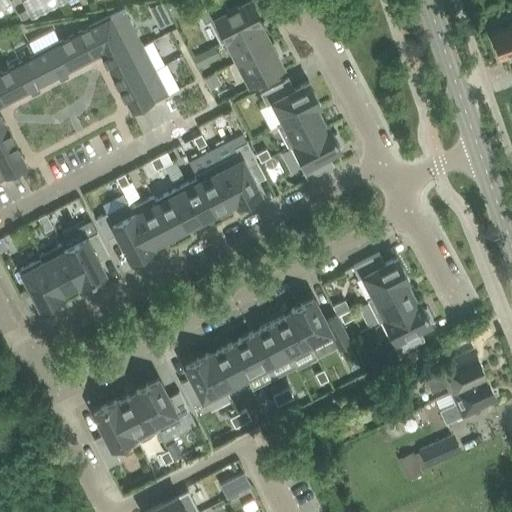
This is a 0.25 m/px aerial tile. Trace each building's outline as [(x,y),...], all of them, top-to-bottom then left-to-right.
[(20,0),(19,1),(26,17),(66,0),(20,0)] [(210,20),(220,41),(261,20),(250,0),(246,0),(230,8),(225,0),(217,0),(198,10),(204,23),(210,20)] [(96,55),(102,52),(108,63),(144,44),(125,7),(89,26),(82,29),(36,53),(50,79),(96,55)] [(511,19),(510,21),(511,25),(493,32),(501,55),(511,50),(511,19)] [(262,21),(261,20),(220,41),(221,42),(224,40),(235,61),(271,42),(260,22),(262,21)] [(271,43),(271,42),(235,61),(235,62),(239,60),(250,81),(282,65),(277,54),(280,52),(274,41),(271,43)] [(144,44),(108,63),(120,87),(156,68),(144,44)] [(0,118),(2,117),(0,112),(0,104),(3,103),(50,79),(36,53),(0,71),(0,118)] [(156,68),(120,87),(133,111),(169,93),(156,68)] [(277,124),(278,125),(320,102),(309,80),(295,88),(289,77),(261,92),(267,104),(274,100),(284,120),(277,124)] [(320,102),(278,125),(289,146),(330,125),(330,124),(328,125),(317,105),(321,103),(320,102)] [(2,117),(0,118),(0,148),(15,141),(2,117)] [(330,125),(289,146),(289,147),(291,146),(308,178),(335,164),(329,153),(341,147),(341,145),(344,143),(337,131),(334,133),(330,125)] [(199,146),(207,142),(202,132),(194,136),(199,146)] [(238,150),(217,161),(238,203),(260,191),(255,181),(266,175),(258,161),(247,140),(235,146),(238,150)] [(15,141),(0,148),(0,179),(27,165),(15,141)] [(257,152),(261,160),(271,155),(267,147),(257,152)] [(159,154),(165,164),(173,160),(167,150),(159,154)] [(165,164),(159,154),(151,158),(156,168),(165,164)] [(238,203),(216,161),(195,172),(216,212),(236,201),(237,203),(238,203)] [(122,186),(130,182),(125,172),(117,176),(122,186)] [(216,212),(195,172),(194,173),(196,176),(176,187),(194,223),(216,212)] [(153,195),(173,234),(194,223),(176,187),(155,198),(154,194),(153,195)] [(173,234),(153,195),(131,206),(153,247),(154,246),(153,245),(173,234)] [(129,201),(96,218),(107,238),(117,232),(131,258),(153,247),(131,206),(129,201)] [(44,227),(52,223),(47,213),(38,217),(44,227)] [(63,242),(62,242),(83,283),(105,271),(99,259),(109,254),(97,230),(92,219),(81,224),(87,236),(65,247),(63,242)] [(0,250),(9,246),(3,235),(0,236),(0,250)] [(83,283),(62,242),(40,253),(62,294),(61,292),(81,282),(82,283),(83,283)] [(367,298),(368,299),(409,278),(398,256),(385,262),(380,251),(353,265),(359,277),(364,274),(374,295),(367,298)] [(62,294),(40,253),(42,257),(21,268),(40,305),(62,294)] [(409,279),(409,278),(368,299),(379,320),(420,299),(419,298),(418,299),(408,279),(409,279)] [(292,308),(312,345),(313,345),(311,341),(330,331),(339,348),(351,342),(336,312),(325,318),(314,297),(292,308)] [(420,299),(379,320),(379,321),(381,320),(397,352),(424,338),(419,328),(431,321),(430,320),(433,318),(427,306),(424,307),(420,299)] [(312,345),(292,308),(293,310),(272,321),(291,356),(312,345)] [(350,308),(340,313),(345,322),(355,317),(350,308)] [(267,364),(269,367),(291,356),(272,321),(251,332),(267,364)] [(269,367),(251,332),(229,343),(248,378),(269,367)] [(207,352),(227,389),(248,378),(229,343),(209,353),(208,352),(207,352)] [(474,347),(451,357),(455,365),(427,378),(432,390),(447,383),(451,392),(487,374),(478,354),(477,354),(474,347)] [(227,389),(207,352),(185,364),(192,376),(181,381),(194,406),(227,389)] [(321,382),(329,378),(324,368),(316,372),(321,382)] [(497,394),(487,374),(451,392),(455,401),(440,408),(446,421),(478,406),(476,403),(497,394)] [(159,378),(138,389),(158,429),(159,429),(158,426),(177,416),(184,429),(196,422),(182,395),(180,390),(168,396),(159,378)] [(286,400),(294,396),(289,386),(281,390),(286,400)] [(116,399),(138,442),(139,441),(138,440),(158,429),(138,389),(137,389),(137,390),(118,400),(117,399),(116,399)] [(286,400),(281,390),(273,394),(278,404),(286,400)] [(138,442),(116,399),(94,410),(105,432),(94,437),(108,464),(120,458),(117,452),(138,442)] [(317,447),(365,425),(357,406),(309,429),(317,447)] [(244,422),(252,418),(247,408),(238,412),(244,422)] [(244,422),(238,412),(230,416),(235,426),(244,422)] [(415,451),(400,458),(409,479),(424,472),(421,464),(427,461),(428,464),(460,449),(453,433),(421,448),(422,451),(416,453),(415,451)] [(165,462),(174,458),(168,448),(160,452),(165,462)] [(244,470),(220,483),(227,496),(251,484),(244,470)] [(146,511),(197,511),(200,511),(189,488),(146,511)]
